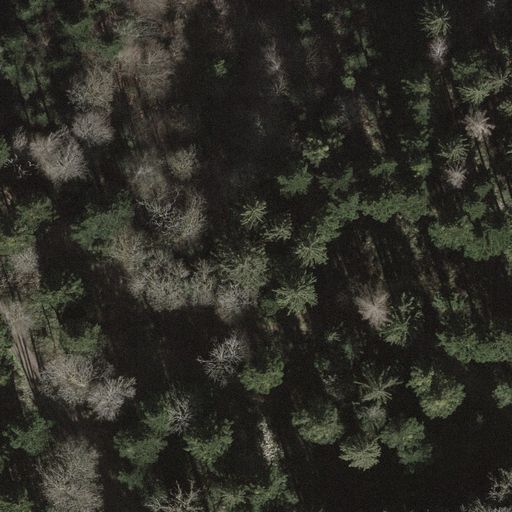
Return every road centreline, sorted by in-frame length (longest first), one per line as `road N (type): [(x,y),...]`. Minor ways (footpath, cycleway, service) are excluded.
road 1 (track): [(0,180),(82,265),(189,312),(354,330),(511,421)]
road 2 (track): [(106,511),(0,318)]
